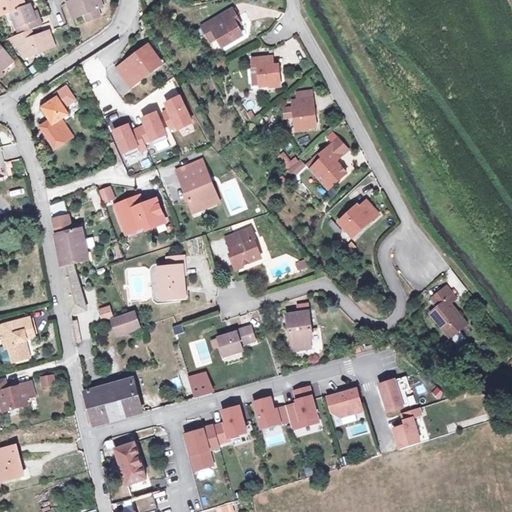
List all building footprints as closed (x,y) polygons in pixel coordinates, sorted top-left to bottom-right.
[(0,0),(0,17),(10,14),(26,8),(23,0),(0,0)] [(76,0),(66,4),(71,20),(84,16),(86,22),(100,18),(97,11),(101,10),(98,0),(76,0)] [(30,6),(26,8),(10,14),(19,36),(26,33),(31,32),(42,28),(40,21),(36,22),(33,15),(30,6)] [(233,10),(203,27),(211,42),(218,38),(223,47),(244,35),(240,27),(235,19),(238,17),(233,10)] [(243,25),(238,17),(235,19),(240,27),(243,25)] [(199,29),(194,32),(198,38),(204,35),(199,29)] [(19,36),(13,38),(15,46),(19,45),(25,61),(56,49),(50,33),(34,39),(29,41),(26,33),(19,36)] [(15,46),(13,38),(4,41),(9,48),(15,46)] [(0,45),(0,78),(4,76),(2,73),(14,63),(0,45)] [(133,61),(116,73),(127,89),(159,68),(147,51),(136,59),(134,57),(131,59),(133,61)] [(277,53),(257,55),(259,70),(264,70),(266,83),(287,80),(284,61),(279,62),(277,53)] [(67,90),(54,97),(56,101),(40,111),(48,124),(38,129),(50,152),(69,142),(59,124),(67,119),(63,111),(75,105),(67,90)] [(179,131),(194,123),(181,95),(165,103),(171,115),(165,118),(171,130),(177,127),(179,131)] [(318,97),(299,99),(302,128),(322,126),(318,97)] [(154,142),(169,134),(156,107),(139,115),(145,127),(140,130),(146,142),(152,138),(154,142)] [(282,120),(291,119),(290,108),(281,109),(282,120)] [(127,121),(113,128),(126,155),(141,147),(140,145),(146,142),(140,130),(133,133),(127,121)] [(348,154),(338,142),(325,155),(328,158),(315,170),(328,183),(330,181),(336,187),(353,171),(342,160),(348,154)] [(112,152),(110,146),(103,148),(111,169),(118,167),(112,152)] [(294,177),(305,166),(295,156),(291,160),(282,151),(275,158),(294,177)] [(328,158),(325,155),(312,167),(315,170),(328,158)] [(206,158),(182,166),(187,181),(185,181),(195,210),(209,205),(206,194),(216,191),(210,174),(211,173),(206,158)] [(9,187),(10,193),(24,191),(23,185),(9,187)] [(103,204),(116,199),(111,185),(98,190),(103,204)] [(219,202),(216,191),(206,194),(209,205),(219,202)] [(139,196),(119,203),(127,227),(139,223),(140,228),(148,225),(149,228),(159,225),(158,221),(167,218),(161,198),(147,202),(142,204),(139,196)] [(363,202),(342,221),(348,227),(349,225),(356,233),(363,227),(374,217),(376,219),(384,212),(372,198),(365,204),(363,202)] [(49,208),(52,221),(68,218),(64,202),(49,208)] [(374,217),(363,227),(365,230),(376,219),(374,217)] [(68,218),(52,221),(60,268),(78,264),(87,263),(81,232),(71,234),(68,218)] [(252,227),(234,233),(238,244),(230,246),(233,255),(231,256),(233,263),(241,261),(242,264),(260,257),(253,238),(256,237),(252,227)] [(238,244),(234,233),(227,236),(230,246),(238,244)] [(168,256),(169,265),(185,264),(185,255),(168,256)] [(87,312),(78,264),(60,268),(70,316),(87,312)] [(169,265),(159,266),(161,299),(181,298),(180,283),(184,282),(183,276),(186,276),(185,264),(169,265)] [(444,282),(430,294),(436,302),(427,309),(446,334),(463,321),(448,300),(454,295),(444,282)] [(110,305),(98,308),(102,322),(110,319),(110,318),(113,317),(110,305)] [(137,309),(115,317),(121,333),(142,326),(137,309)] [(308,312),(286,315),(290,352),(309,349),(307,331),(311,330),(308,312)] [(30,320),(0,327),(0,334),(1,339),(2,339),(6,338),(13,363),(28,359),(25,344),(27,343),(26,340),(34,337),(30,320)] [(83,342),(78,320),(71,321),(75,343),(83,342)] [(235,332),(216,337),(222,357),(242,351),(240,345),(255,340),(249,325),(234,329),(235,332)] [(6,338),(2,339),(9,364),(13,363),(6,338)] [(201,365),(211,362),(204,340),(194,343),(201,365)] [(212,395),(204,375),(194,378),(197,386),(191,387),(195,400),(212,395)] [(390,383),(394,395),(382,399),(387,413),(407,406),(403,393),(409,391),(405,378),(401,380),(390,383)] [(53,379),(42,381),(44,390),(54,388),(53,379)] [(5,381),(0,382),(0,404),(3,414),(28,407),(26,402),(35,399),(31,384),(21,386),(21,387),(7,391),(5,381)] [(132,382),(84,394),(92,429),(148,413),(147,409),(140,411),(132,382)] [(390,383),(379,387),(382,399),(394,395),(390,383)] [(437,400),(444,395),(437,387),(431,392),(437,400)] [(297,405),(285,409),(288,423),(291,432),(312,425),(316,418),(308,389),(293,394),(297,405)] [(337,397),(326,399),(331,414),(339,419),(354,415),(353,409),(360,407),(355,389),(339,393),(340,396),(337,397)] [(269,400),(253,404),(260,430),(278,425),(279,426),(288,423),(285,409),(273,412),(269,400)] [(360,407),(353,409),(354,415),(361,413),(360,407)] [(225,425),(213,429),(218,445),(228,442),(228,439),(245,434),(238,409),(222,413),(225,425)] [(417,410),(401,415),(404,427),(392,431),(399,452),(419,445),(411,421),(420,418),(417,410)] [(184,436),(194,473),(212,468),(208,452),(219,449),(218,445),(213,429),(201,432),(202,434),(193,437),(192,434),(184,436)] [(119,438),(111,440),(123,489),(143,483),(133,446),(122,449),(119,438)] [(16,446),(0,449),(0,483),(24,478),(16,446)] [(155,498),(165,495),(163,489),(153,492),(155,498)] [(154,497),(132,502),(134,511),(157,511),(154,498),(154,497)]
